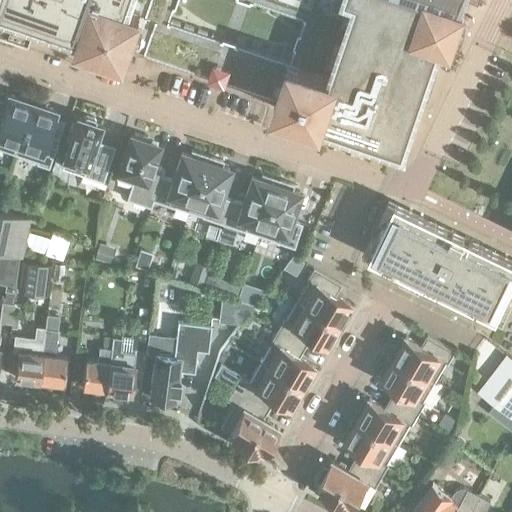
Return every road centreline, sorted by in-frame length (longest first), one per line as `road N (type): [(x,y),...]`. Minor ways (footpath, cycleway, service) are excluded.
road 1 (residential): [(503,0),(411,190),(0,52)]
road 2 (residential): [(267,496),(388,297),(464,336)]
road 3 (residential): [(267,496),(136,438),(0,419)]
